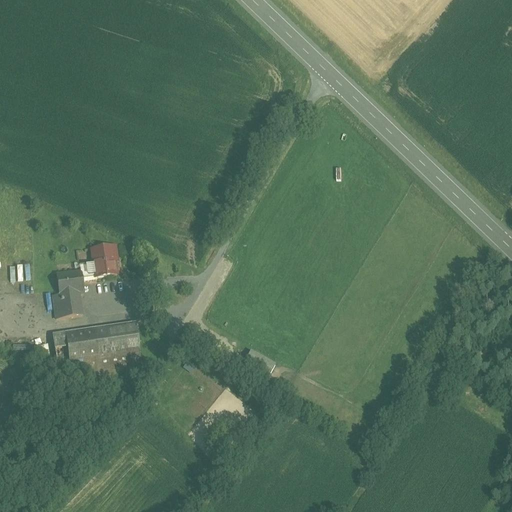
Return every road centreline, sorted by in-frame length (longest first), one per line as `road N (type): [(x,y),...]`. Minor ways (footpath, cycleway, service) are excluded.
road 1 (track): [(347,92),(184,332),(11,511)]
road 2 (secondary): [(252,0),(504,243)]
